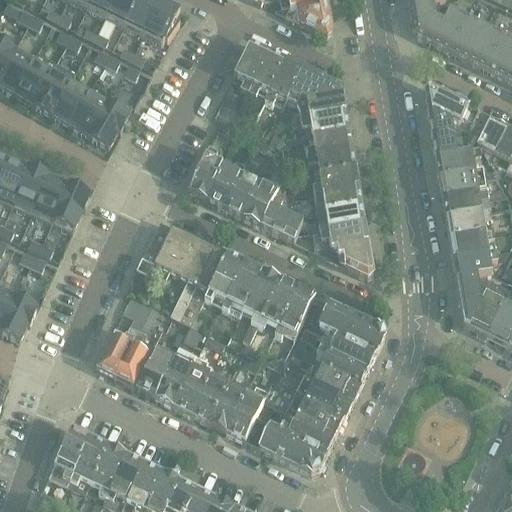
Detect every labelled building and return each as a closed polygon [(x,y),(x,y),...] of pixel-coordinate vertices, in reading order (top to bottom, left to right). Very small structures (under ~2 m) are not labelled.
[(20,0),(15,0),(13,5),(23,11),(27,4),(20,0)] [(71,0),(68,6),(87,15),(94,0),(71,0)] [(106,24),(117,0),(94,0),(87,15),(106,24)] [(125,33),(140,0),(117,0),(106,24),(125,33)] [(147,0),(140,0),(125,33),(143,43),(161,7),(147,0)] [(239,0),(260,10),(262,7),(265,0),(239,0)] [(265,0),(262,7),(290,2),(292,10),(295,9),(327,4),(325,0),(265,0)] [(406,0),(414,41),(511,89),(511,52),(445,20),(440,30),(433,27),(432,20),(444,19),(440,0),(406,0)] [(511,0),(483,0),(511,14),(511,0)] [(327,4),(295,9),(298,29),(309,34),(308,35),(312,37),(313,36),(326,43),(332,36),(327,4)] [(161,7),(143,43),(162,52),(164,47),(166,48),(167,49),(179,31),(178,30),(174,28),(179,16),(161,7)] [(275,16),(275,17),(284,22),(288,14),(275,16)] [(46,23),(57,29),(61,21),(49,15),(46,23)] [(28,31),(32,22),(22,17),(17,26),(28,31)] [(71,26),(61,21),(57,29),(67,34),(71,26)] [(38,37),(43,28),(32,22),(28,31),(38,37)] [(83,42),(94,48),(98,40),(87,34),(83,42)] [(66,51),(71,42),(60,37),(56,45),(66,51)] [(108,46),(98,40),(94,48),(104,53),(108,46)] [(77,56),(81,48),(71,42),(66,51),(77,56)] [(0,43),(0,80),(16,52),(0,43)] [(241,95),(248,98),(267,58),(250,50),(234,83),(245,87),(241,95)] [(0,80),(0,92),(14,100),(35,63),(16,52),(0,80)] [(120,61),(131,67),(135,59),(124,53),(120,61)] [(105,71),(109,62),(99,56),(94,65),(105,71)] [(284,67),(267,58),(248,98),(256,102),(259,95),(268,100),(284,67)] [(145,65),(135,59),(131,67),(141,72),(145,65)] [(115,76),(120,67),(109,62),(105,71),(115,76)] [(32,111),(51,78),(33,68),(36,63),(35,63),(14,100),(32,111)] [(302,75),(284,67),(268,100),(265,107),(272,110),(275,109),(283,112),(285,108),(288,102),(302,75)] [(134,86),(139,77),(128,72),(124,81),(134,86)] [(342,94),(302,75),(288,102),(285,108),(283,112),(285,113),(288,107),(296,110),(298,107),(300,103),(306,106),(343,99),(342,94)] [(51,78),(32,111),(51,121),(70,88),(51,78)] [(51,121),(70,132),(89,99),(70,88),(51,121)] [(451,126),(472,137),(481,119),(430,94),(424,99),(426,114),(451,126)] [(107,109),(89,99),(70,132),(89,143),(112,101),(111,101),(107,109)] [(298,107),(296,110),(299,117),(301,125),(346,118),(343,99),(306,106),(300,103),(298,107)] [(89,143),(108,154),(118,138),(120,139),(128,124),(126,123),(132,113),(112,101),(89,143)] [(457,160),(451,126),(426,114),(435,164),(457,160)] [(302,133),(304,144),(312,143),(349,137),(346,118),(301,125),(302,133)] [(484,154),(496,159),(509,132),(481,119),(472,137),(469,144),(471,158),(479,157),(483,156),(484,154)] [(511,133),(509,132),(496,159),(491,169),(507,177),(511,167),(511,133)] [(304,144),(307,162),(352,155),(349,137),(312,143),(304,144)] [(352,155),(307,162),(309,170),(317,169),(319,181),(355,174),(352,155)] [(188,198),(206,207),(223,171),(213,166),(216,160),(208,156),(188,198)] [(457,162),(457,160),(435,164),(438,185),(475,179),(483,177),(481,166),(479,157),(471,158),(471,160),(457,162)] [(0,185),(9,165),(0,160),(0,185)] [(29,173),(9,165),(0,185),(0,207),(12,213),(29,173)] [(223,171),(206,207),(225,216),(245,173),(236,168),(232,176),(223,171)] [(12,213),(31,221),(49,182),(29,173),(12,213)] [(225,216),(243,224),(259,189),(249,184),(253,177),(245,173),(225,216)] [(314,192),(315,200),(359,193),(355,174),(319,181),(321,191),(314,192)] [(475,179),(438,185),(442,205),(478,199),(486,198),(483,186),(485,186),(483,177),(475,179)] [(49,182),(31,221),(51,230),(68,191),(49,182)] [(243,224),(261,233),(274,205),(281,190),(273,186),(269,194),(259,189),(243,224)] [(68,191),(51,230),(72,239),(89,200),(68,191)] [(315,200),(318,219),(325,217),(362,211),(359,193),(315,200)] [(442,205),(445,225),(481,219),(489,218),(487,206),(486,198),(478,199),(442,205)] [(274,205),(261,233),(294,248),(297,241),(303,229),(296,226),(279,218),(283,210),(274,205)] [(318,219),(321,238),(365,230),(362,211),(325,217),(318,219)] [(445,225),(448,245),(485,239),(483,227),(491,226),(489,219),(482,220),(481,219),(445,225)] [(160,228),(142,265),(154,271),(172,234),(161,229),(160,228)] [(365,230),(321,238),(311,240),(315,258),(338,254),(368,249),(365,230)] [(3,232),(0,238),(0,241),(10,246),(14,237),(3,232)] [(142,265),(136,276),(148,282),(164,290),(169,279),(176,283),(195,245),(193,245),(188,242),(186,241),(175,236),(172,234),(154,271),(142,265)] [(485,239),(448,245),(452,266),(488,259),(486,248),(494,246),(493,239),(485,240),(485,239)] [(42,250),(32,245),(27,254),(38,259),(42,250)] [(187,288),(170,323),(172,323),(180,327),(214,255),(213,254),(208,252),(206,251),(195,246),(195,245),(176,283),(187,288)] [(368,249),(338,254),(339,262),(344,261),(346,274),(368,285),(373,281),(368,249)] [(42,250),(38,259),(49,264),(53,255),(42,250)] [(214,255),(180,327),(191,332),(203,306),(226,261),(215,255),(214,255)] [(23,259),(19,268),(30,273),(34,264),(23,259)] [(452,266),(455,285),(477,281),(492,278),(490,268),(498,267),(496,259),(489,260),(488,259),(452,266)] [(226,261),(203,306),(221,315),(225,307),(244,269),(237,266),(233,264),(230,263),(227,261),(226,261)] [(34,264),(30,273),(41,278),(45,269),(34,264)] [(225,307),(221,315),(239,324),(243,315),(261,278),(244,269),(225,307)] [(261,278),(243,315),(254,321),(251,329),(256,332),(260,324),(279,286),(261,278)] [(477,281),(455,285),(463,332),(469,335),(483,309),(477,281)] [(260,324),(256,332),(263,335),(267,327),(278,333),(297,295),(279,286),(260,324)] [(0,335),(15,303),(17,299),(16,299),(14,303),(0,295),(0,335)] [(278,333),(274,341),(282,344),(286,336),(297,342),(315,304),(297,295),(278,333)] [(469,335),(488,345),(507,305),(490,296),(483,309),(469,335)] [(35,315),(38,309),(17,299),(15,303),(0,335),(0,338),(19,348),(27,331),(29,332),(37,316),(35,315)] [(114,339),(96,376),(106,381),(115,385),(150,313),(130,303),(129,305),(123,319),(134,324),(124,344),(114,339)] [(511,307),(507,305),(488,345),(506,354),(511,341),(511,307)] [(319,306),(308,328),(339,342),(377,360),(384,345),(381,337),(329,311),(319,306)] [(150,313),(115,385),(133,394),(149,362),(138,357),(158,317),(150,313)] [(190,333),(183,347),(195,353),(202,338),(190,333)] [(304,336),(300,343),(313,349),(316,342),(304,336)] [(208,342),(204,349),(222,358),(226,351),(208,342)] [(324,346),(320,353),(368,377),(377,360),(339,342),(334,351),(324,346)] [(320,353),(316,362),(326,367),(322,375),(360,393),(368,377),(320,353)] [(175,363),(155,404),(173,413),(194,369),(197,365),(179,356),(175,363)] [(154,359),(137,395),(155,404),(175,363),(169,360),(166,366),(154,359)] [(247,374),(255,378),(261,366),(253,362),(247,374)] [(194,369),(173,413),(191,422),(211,381),(212,378),(194,369)] [(288,369),(283,377),(352,411),(360,393),(322,375),(318,384),(288,369)] [(283,377),(275,394),(344,427),(352,411),(283,377)] [(211,381),(191,422),(208,430),(226,395),(215,389),(217,384),(211,381)] [(226,395),(208,430),(226,439),(246,398),(228,389),(226,395)] [(265,407),(264,409),(273,414),(281,417),(335,444),(344,427),(275,394),(272,392),(265,407)] [(246,398),(226,439),(244,448),(256,425),(264,409),(265,407),(246,398)] [(264,409),(256,425),(265,430),(273,414),(264,409)] [(281,417),(273,434),(327,461),(335,444),(281,417)] [(256,425),(244,448),(258,455),(312,481),(312,483),(319,481),(319,478),(327,461),(273,434),(269,432),(266,438),(262,436),(265,430),(256,425)] [(54,472),(48,484),(67,494),(91,445),(72,435),(54,472)] [(91,445),(67,494),(85,502),(86,499),(108,453),(91,445)] [(108,453),(86,499),(98,505),(94,511),(102,511),(103,511),(126,462),(108,453)] [(126,462),(103,511),(105,511),(124,511),(126,508),(144,471),(126,462)] [(126,508),(124,511),(146,511),(162,479),(144,471),(126,508)] [(146,511),(168,511),(180,488),(162,479),(146,511)] [(428,486),(435,489),(438,483),(432,479),(428,486)] [(168,511),(191,511),(199,497),(180,488),(168,511)] [(191,511),(212,511),(216,506),(199,497),(191,511)]
